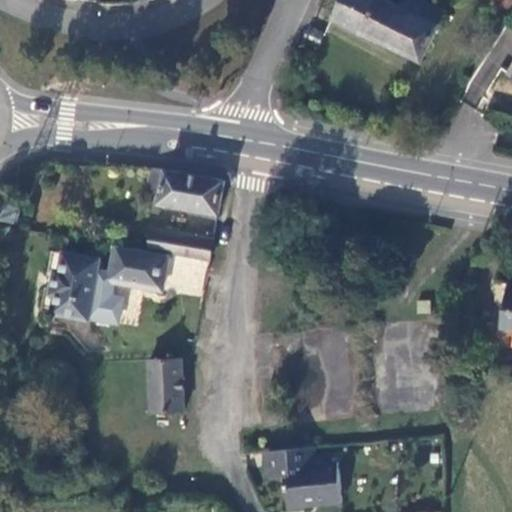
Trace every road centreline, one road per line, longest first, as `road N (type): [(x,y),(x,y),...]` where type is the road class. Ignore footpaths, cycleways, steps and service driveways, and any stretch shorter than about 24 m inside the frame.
road 1 (residential): [(248,141),(206,357),(211,445),(249,511)]
road 2 (secondary): [(248,141),(511,195)]
road 3 (residential): [(8,0),(88,25),(159,17),(196,0)]
road 4 (secondary): [(159,127),(0,94)]
road 5 (secondary): [(0,135),(101,138),(159,127)]
road 6 (residential): [(248,141),(247,114),(295,0)]
